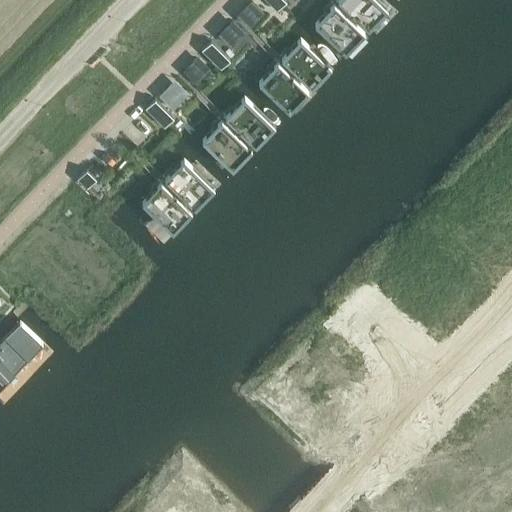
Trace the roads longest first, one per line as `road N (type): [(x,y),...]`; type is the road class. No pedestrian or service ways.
road 1 (residential): [(511,308),(310,511)]
road 2 (unclassified): [(0,139),(134,0)]
